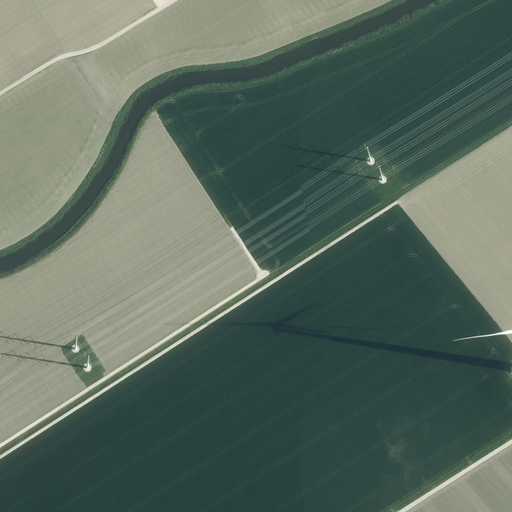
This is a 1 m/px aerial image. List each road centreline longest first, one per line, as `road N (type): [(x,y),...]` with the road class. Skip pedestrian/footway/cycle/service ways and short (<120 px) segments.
road 1 (track): [(0,456),(395,202)]
road 2 (unclassified): [(0,97),(173,0)]
